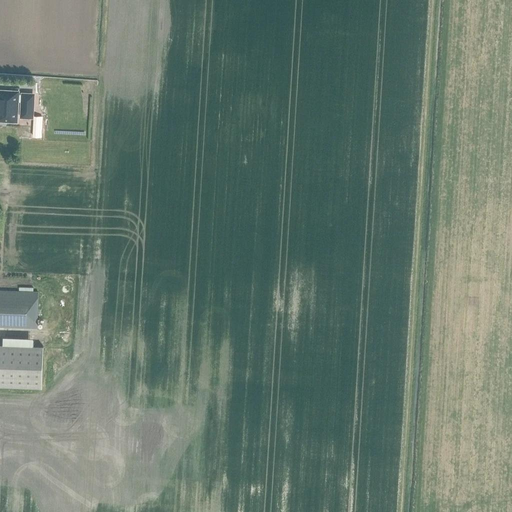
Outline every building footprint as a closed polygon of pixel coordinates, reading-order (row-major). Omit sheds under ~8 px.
[(0,91),(0,120),(16,121),(17,93),(0,91)] [(35,93),(21,92),(19,119),(34,119),(35,93)] [(47,124),(47,110),(39,110),(39,124),(47,124)] [(0,326),(37,328),(38,292),(0,291),(0,326)] [(0,345),(0,386),(42,388),(43,347),(0,345)]
